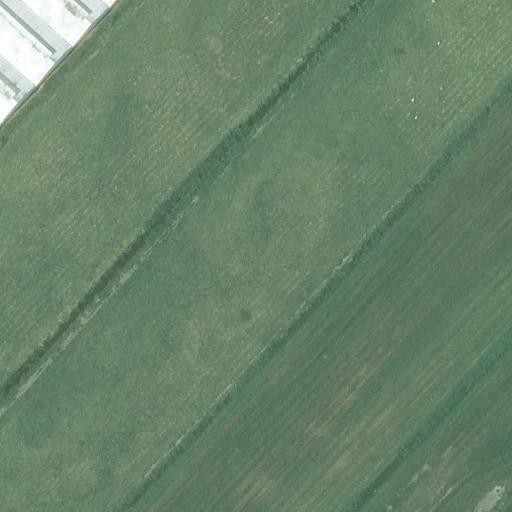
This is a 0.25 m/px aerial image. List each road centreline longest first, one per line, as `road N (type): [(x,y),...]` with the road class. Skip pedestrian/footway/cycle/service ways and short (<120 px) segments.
road 1 (residential): [(434,251),(201,511)]
road 2 (residential): [(274,111),(96,305)]
road 3 (residential): [(274,111),(434,251)]
road 4 (residential): [(155,0),(274,111)]
road 5 (residential): [(376,0),(274,111)]
road 6 (residential): [(96,305),(0,411)]
road 7 (residential): [(0,256),(19,235),(96,305)]
